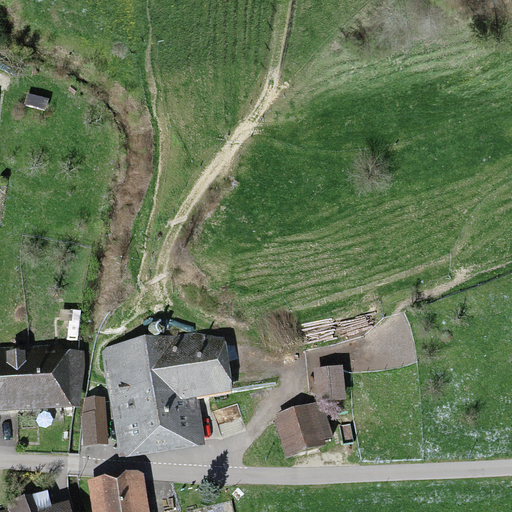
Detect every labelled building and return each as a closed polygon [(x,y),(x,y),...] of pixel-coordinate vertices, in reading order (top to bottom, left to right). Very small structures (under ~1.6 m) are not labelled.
[(51,106),(54,86),(29,81),(26,102),(51,106)] [(231,392),(231,389),(224,344),(192,337),(117,348),(131,446),(192,437),(186,399),(231,392)] [(0,406),(77,403),(84,352),(62,353),(62,348),(14,350),(14,351),(0,351),(0,406)] [(319,372),(322,403),(343,401),(340,370),(319,372)] [(103,415),(103,403),(93,404),(92,415),(87,416),(90,444),(108,443),(105,415),(103,415)] [(322,408),(282,420),(292,453),(332,441),(322,408)] [(140,511),(136,485),(99,491),(102,507),(94,508),(94,511),(140,511)] [(50,511),(47,495),(9,504),(11,511),(9,511),(50,511)]
